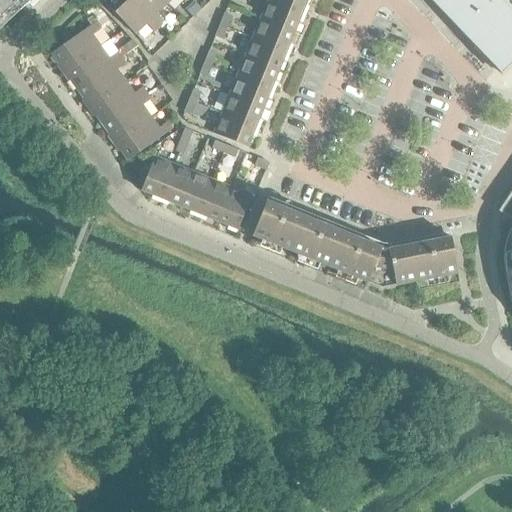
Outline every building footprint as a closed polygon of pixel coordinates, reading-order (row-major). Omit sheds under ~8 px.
[(0,0),(0,29),(19,12),(7,0),(0,0)] [(31,0),(7,0),(19,12),(31,0)] [(158,27),(132,0),(107,0),(104,3),(135,34),(146,24),(153,31),(158,27)] [(167,4),(162,0),(132,0),(158,27),(164,21),(156,14),(167,4)] [(302,13),(269,0),(267,0),(260,19),(294,32),(302,13)] [(307,0),(269,0),(302,13),(307,0)] [(511,65),(511,10),(502,0),(430,0),(475,47),(473,49),(474,50),(476,48),(480,53),(479,54),(481,54),(501,75),(511,65)] [(511,0),(502,0),(511,10),(511,0)] [(224,13),(219,25),(227,28),(231,16),(224,13)] [(87,21),(90,26),(95,22),(92,17),(87,21)] [(260,19),(252,38),(286,52),(294,32),(260,19)] [(64,72),(100,46),(92,35),(100,29),(95,22),(90,26),(51,54),(64,72)] [(227,28),(219,25),(215,36),(222,39),(227,28)] [(120,32),(116,27),(110,31),(114,36),(120,32)] [(252,38),(244,57),(278,71),(286,52),(252,38)] [(136,48),(132,42),(121,49),(126,56),(136,48)] [(108,59),(100,46),(64,72),(77,90),(121,58),(117,52),(108,59)] [(208,51),(204,63),(211,66),(216,54),(208,51)] [(244,57),(236,76),(271,90),(278,71),(244,57)] [(125,64),(121,58),(77,90),(89,107),(125,82),(117,70),(125,64)] [(211,66),(204,63),(199,74),(207,77),(211,66)] [(236,76),(229,95),(263,109),(271,90),(236,76)] [(125,82),(89,107),(102,125),(146,94),(142,88),(134,94),(125,82)] [(193,89),(188,101),(196,104),(200,92),(193,89)] [(150,99),(146,94),(102,125),(115,143),(151,118),(142,105),(150,99)] [(229,95),(221,114),(255,128),(263,109),(229,95)] [(196,104),(188,101),(184,112),(191,115),(196,104)] [(255,128),(221,114),(213,134),(247,148),(255,128)] [(159,129),(151,118),(115,143),(128,161),(172,129),(167,123),(159,129)] [(184,129),(180,140),(187,143),(192,132),(184,129)] [(187,143),(180,140),(175,151),(183,154),(187,143)] [(223,153),(226,146),(215,141),(212,148),(223,153)] [(237,150),(226,146),(223,153),(234,158),(237,150)] [(160,199),(174,164),(154,157),(141,191),(160,199)] [(268,163),(257,158),(254,166),(265,170),(268,163)] [(174,164),(160,199),(179,206),(193,172),(174,164)] [(212,180),(193,172),(179,206),(199,214),(212,180)] [(231,188),(212,180),(199,214),(218,222),(231,188)] [(231,188),(218,222),(237,230),(251,196),(231,188)] [(511,190),(498,212),(511,221),(511,253),(511,254),(511,262),(511,190)] [(266,202),(252,236),(367,283),(381,288),(415,282),(458,274),(451,237),(388,249),(381,249),(266,202)]
